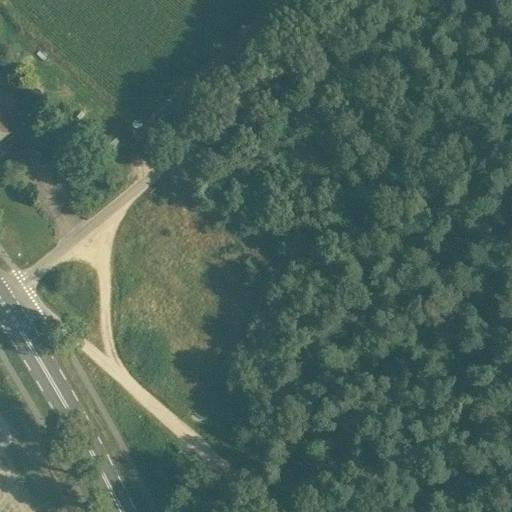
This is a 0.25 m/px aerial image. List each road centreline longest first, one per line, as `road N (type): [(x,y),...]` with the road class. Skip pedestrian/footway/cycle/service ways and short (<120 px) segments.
road 1 (unclassified): [(1,301),(361,0)]
road 2 (primary): [(123,511),(1,301)]
road 3 (track): [(276,511),(117,376)]
road 4 (track): [(117,376),(105,275),(122,198)]
